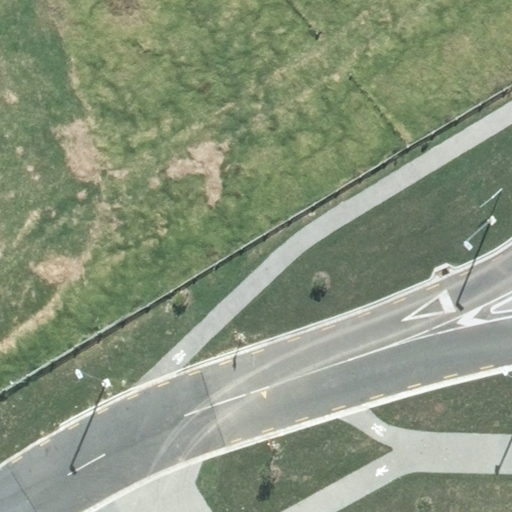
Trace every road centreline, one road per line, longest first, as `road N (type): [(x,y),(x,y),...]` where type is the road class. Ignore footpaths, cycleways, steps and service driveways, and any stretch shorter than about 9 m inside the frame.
road 1 (residential): [(0,505),(138,430),(364,355)]
road 2 (residential): [(364,355),(402,315),(511,267)]
road 3 (residential): [(511,336),(417,359),(364,355)]
